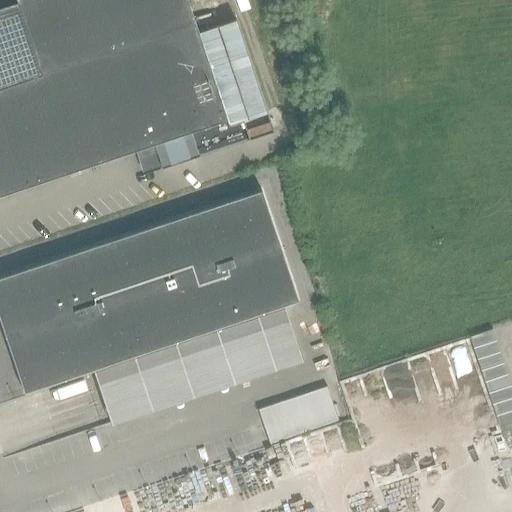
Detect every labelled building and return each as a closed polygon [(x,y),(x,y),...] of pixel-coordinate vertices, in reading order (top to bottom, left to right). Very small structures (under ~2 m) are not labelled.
[(0,194),(135,150),(141,166),(159,160),(161,167),(273,130),(267,112),(236,20),(198,32),(186,0),(16,0),(17,0),(0,6),(0,194)] [(92,369),(284,305),(298,301),(261,190),(0,277),(0,322),(23,392),(92,369)] [(284,305),(92,369),(111,425),(303,361),(284,305)] [(496,341),(492,330),(469,337),(473,349),(496,341)] [(473,349),(477,360),(500,352),(496,341),(473,349)] [(477,360),(480,371),(503,363),(500,352),(477,360)] [(480,371),(484,382),(507,375),(503,363),(480,371)] [(484,382),(488,394),(511,386),(507,375),(484,382)] [(269,444),(338,421),(327,386),(257,409),(269,444)] [(488,394),(492,405),(511,398),(511,389),(511,386),(488,394)] [(511,410),(511,398),(492,405),(496,416),(511,410)] [(511,410),(496,416),(499,427),(511,423),(511,410)]
